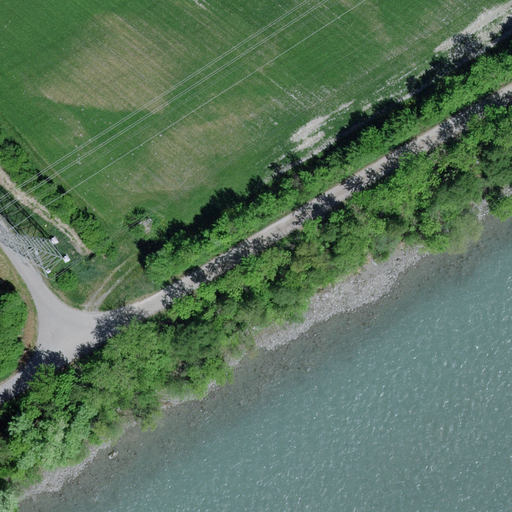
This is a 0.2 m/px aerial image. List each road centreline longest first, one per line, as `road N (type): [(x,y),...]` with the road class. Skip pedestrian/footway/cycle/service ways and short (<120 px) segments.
road 1 (track): [(511,93),(74,346)]
road 2 (track): [(74,346),(0,230)]
